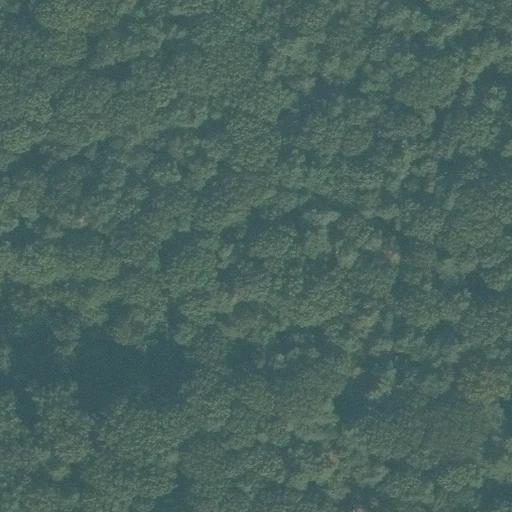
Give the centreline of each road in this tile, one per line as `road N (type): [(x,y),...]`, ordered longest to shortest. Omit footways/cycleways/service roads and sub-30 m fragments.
road 1 (track): [(223,0),(318,374)]
road 2 (track): [(0,428),(318,374),(337,426)]
road 3 (track): [(337,426),(511,383)]
